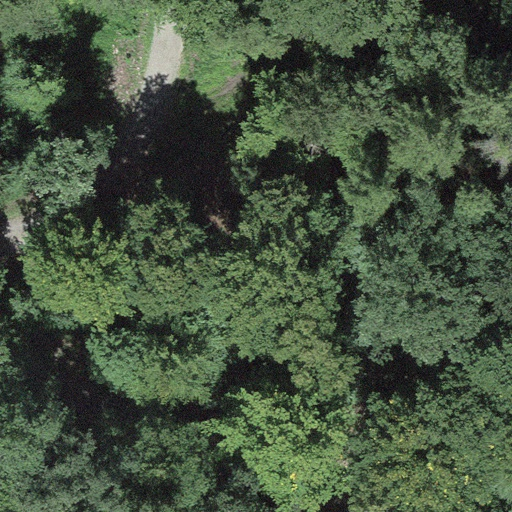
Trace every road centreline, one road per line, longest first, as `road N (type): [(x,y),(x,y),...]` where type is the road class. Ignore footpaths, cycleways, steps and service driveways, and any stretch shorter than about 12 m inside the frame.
road 1 (track): [(367,511),(0,357)]
road 2 (track): [(0,240),(49,227),(133,152),(170,0)]
